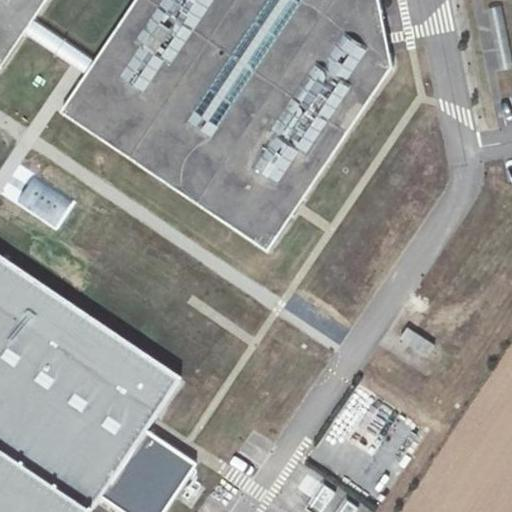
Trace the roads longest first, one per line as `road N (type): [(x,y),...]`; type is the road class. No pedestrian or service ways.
road 1 (track): [(355,351),(0,123)]
road 2 (track): [(77,76),(0,193)]
